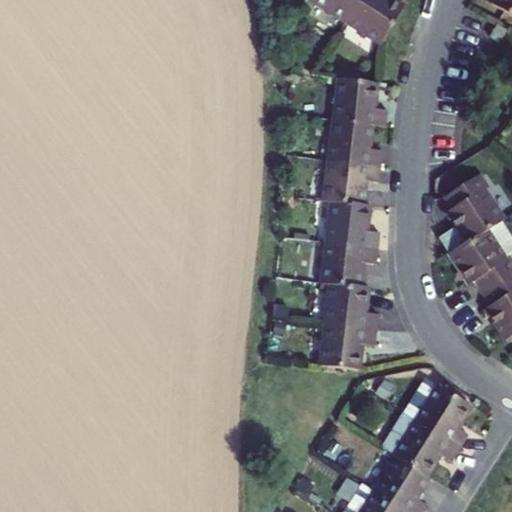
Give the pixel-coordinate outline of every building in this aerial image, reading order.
[(325,0),(340,10),(346,0),(325,0)] [(346,0),(340,10),(376,34),(397,0),(346,0)] [(487,23),(497,29),(502,19),(493,13),(487,23)] [(485,25),(495,32),(497,29),(487,23),(485,25)] [(372,72),(332,66),(326,107),(366,112),(378,114),(380,100),(369,98),(372,72)] [(321,148),(373,154),(375,139),(363,137),(366,112),(326,107),(321,148)] [(373,154),(321,148),(315,189),(323,190),(356,194),(359,170),(371,171),(373,154)] [(440,243),(480,219),(496,211),(479,183),(482,180),(473,166),(436,189),(444,201),(439,205),(447,217),(430,228),(440,243)] [(323,190),(318,228),(370,236),(372,219),(360,218),(363,195),(356,194),(323,190)] [(510,260),(511,258),(511,236),(496,211),(480,219),(498,248),(502,247),(510,260)] [(472,282),(510,260),(502,247),(498,248),(480,219),(440,243),(459,275),(465,272),(472,282)] [(320,271),(352,275),(356,249),(368,251),(370,236),(318,228),(312,269),(320,271)] [(511,258),(510,260),(472,282),(480,294),(474,297),(495,329),(511,317),(511,258)] [(352,275),(320,271),(315,310),(368,317),(370,301),(358,300),(361,276),(352,275)] [(309,353),(350,359),(354,332),(366,334),(368,317),(315,310),(309,353)] [(412,369),(390,404),(447,440),(455,426),(444,419),(458,397),(425,376),(424,377),(412,369)] [(368,436),(384,446),(414,466),(427,446),(438,453),(447,440),(390,404),(389,403),(368,436)] [(403,490),(416,468),(414,466),(384,446),(360,481),(404,510),(413,496),(403,490)] [(402,511),(404,510),(360,481),(347,473),(326,506),(335,511),(402,511)]
